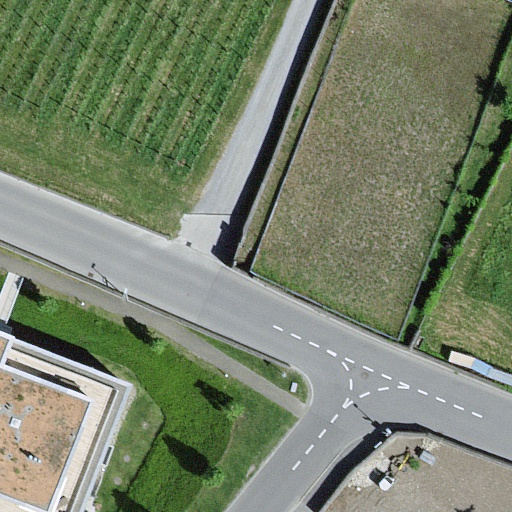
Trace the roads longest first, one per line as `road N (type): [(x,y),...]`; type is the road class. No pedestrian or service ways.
road 1 (tertiary): [(371,373),(0,207)]
road 2 (residential): [(371,373),(263,511)]
road 3 (tertiary): [(511,428),(371,373)]
